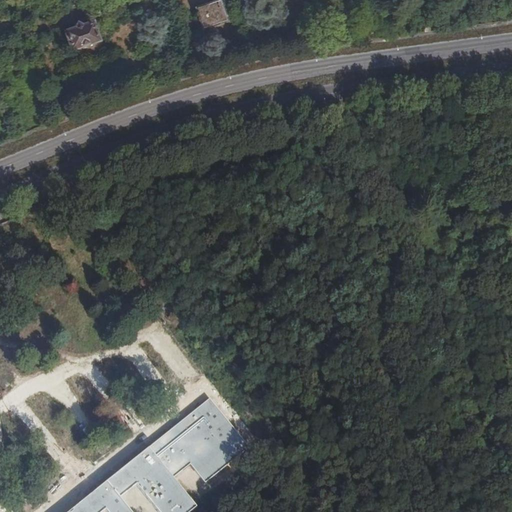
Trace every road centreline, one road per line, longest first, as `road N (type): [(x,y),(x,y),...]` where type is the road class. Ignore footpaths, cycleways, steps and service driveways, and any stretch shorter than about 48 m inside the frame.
road 1 (primary): [(0,199),(211,118),(511,67)]
road 2 (primary): [(511,41),(246,81),(0,169)]
